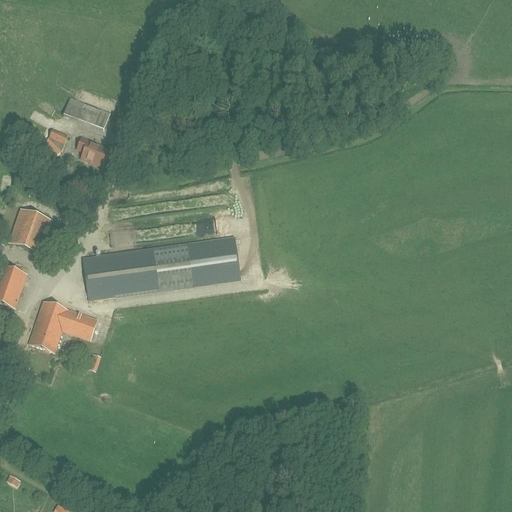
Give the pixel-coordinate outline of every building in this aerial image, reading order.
[(76,124),(103,134),(110,115),(84,104),(76,124)] [(64,146),(68,137),(53,131),(49,139),(38,151),(51,163),(61,153),(64,146)] [(84,154),(81,160),(103,169),(109,153),(97,148),(98,147),(82,141),(78,151),(84,154)] [(52,222),(32,215),(20,211),(8,245),(41,256),(52,222)] [(189,246),(153,251),(83,260),(89,303),(195,288),(189,246)] [(0,305),(15,311),(27,277),(1,267),(0,270),(0,305)] [(44,303),(32,338),(29,346),(54,355),(62,332),(90,342),(97,322),(44,303)] [(85,370),(96,374),(102,358),(92,354),(85,370)] [(16,486),(18,482),(11,478),(8,482),(16,486)]
